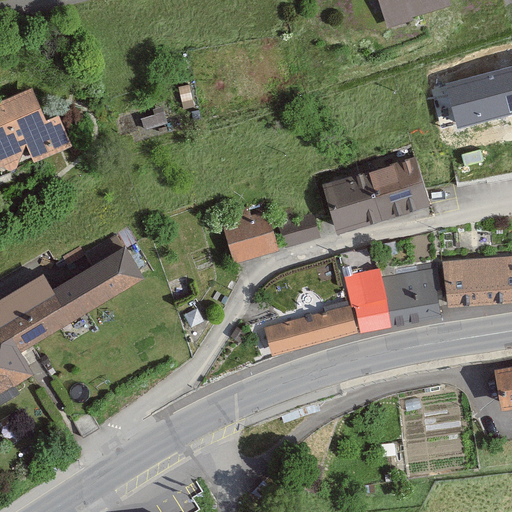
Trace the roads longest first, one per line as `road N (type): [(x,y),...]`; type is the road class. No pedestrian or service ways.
road 1 (residential): [(122,465),(138,412),(192,376),(249,286),(270,267),(511,206)]
road 2 (primary): [(202,416),(367,357),(511,333)]
